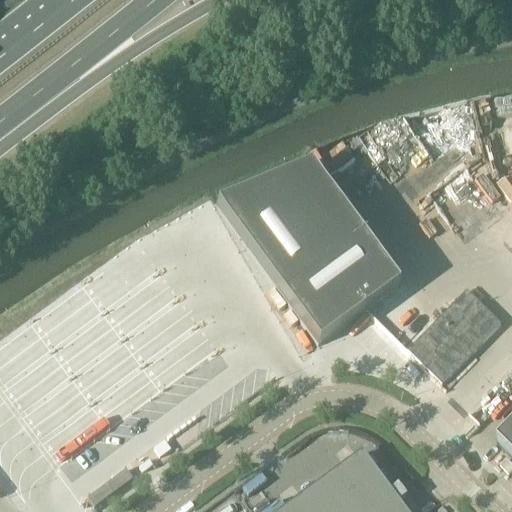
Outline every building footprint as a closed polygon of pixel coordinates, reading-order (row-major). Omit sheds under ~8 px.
[(310,170),(215,209),(317,348),(398,289),(310,170)] [(466,292),(405,354),(440,388),(500,326),(466,292)] [(511,429),(497,444),(511,458),(511,429)] [(400,511),(360,456),(283,511),(400,511)] [(125,472),(87,500),(94,510),(132,481),(125,472)]
